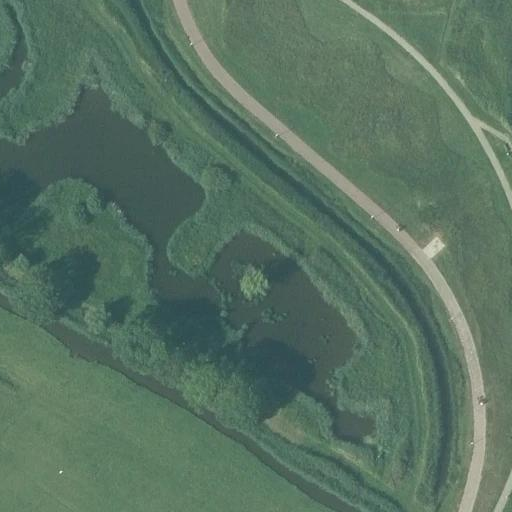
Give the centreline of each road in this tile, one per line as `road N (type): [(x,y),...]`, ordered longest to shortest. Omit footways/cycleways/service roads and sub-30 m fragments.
road 1 (track): [(392,500),(410,427),(407,379),(388,329),(351,272),(171,113),(86,0)]
road 2 (track): [(412,511),(0,278)]
